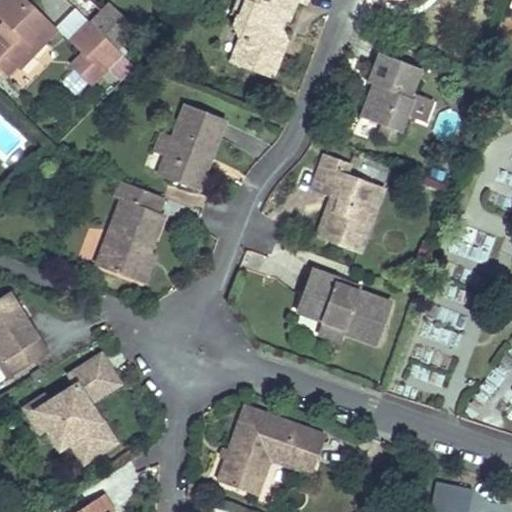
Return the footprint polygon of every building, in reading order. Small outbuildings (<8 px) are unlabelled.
[(27,0),(2,0),(0,2),(0,18),(7,25),(0,32),(0,71),(0,72),(6,77),(18,66),(55,27),(27,0)] [(238,16),(241,17),(247,0),(236,0),(231,14),(237,16),(238,16)] [(243,40),(235,63),(273,78),(288,40),(282,28),(278,26),(281,19),(289,22),(297,1),(306,4),(307,0),(247,0),(241,17),(238,16),(237,16),(233,26),(239,38),(243,40)] [(92,23),(118,48),(136,30),(109,5),(92,23)] [(92,62),(80,74),(91,84),(123,53),(118,48),(92,23),(91,22),(71,41),(85,55),(92,62)] [(59,30),(55,27),(18,66),(21,69),(59,30)] [(243,40),(239,38),(231,62),(235,63),(243,40)] [(402,133),(414,101),(411,100),(423,70),(379,53),(368,83),(373,84),(360,116),(384,126),(400,132),(402,133)] [(92,62),(85,55),(73,67),(80,74),(92,62)] [(167,156),(159,175),(193,188),(208,151),(213,153),(226,119),(187,104),(174,137),(167,156)] [(400,132),(384,126),(380,136),(396,143),(400,132)] [(162,133),(155,151),(167,156),(174,137),(162,133)] [(208,151),(193,188),(199,190),(213,153),(208,151)] [(328,209),(317,237),(360,253),(378,204),(370,202),(376,184),(348,173),(351,163),(325,154),(312,189),(332,196),(340,199),(335,211),(328,209)] [(123,200),(98,265),(140,281),(151,252),(165,214),(159,212),(165,197),(123,181),(117,197),(123,200)] [(385,187),(376,184),(370,202),(378,204),(385,187)] [(332,196),(328,209),(335,211),(340,199),(332,196)] [(157,254),(151,252),(140,281),(146,283),(157,254)] [(313,270),(298,313),(324,322),(344,329),(342,333),(344,333),(377,345),(392,304),(359,291),(338,284),(340,279),(313,270)] [(340,279),(338,284),(359,291),(361,287),(340,279)] [(0,349),(6,360),(13,356),(22,370),(49,353),(10,292),(0,298),(0,349)] [(344,329),(324,322),(319,336),(340,343),(344,333),(342,333),(344,329)] [(0,360),(11,378),(22,370),(13,356),(6,360),(0,349),(0,360)] [(80,456),(95,447),(100,454),(117,443),(100,415),(98,416),(90,403),(85,396),(116,377),(102,355),(68,376),(75,387),(50,402),(36,411),(48,429),(60,449),(71,443),(80,456)] [(116,377),(85,396),(90,403),(121,384),(116,377)] [(42,433),(48,429),(36,411),(50,402),(46,395),(25,408),(42,433)] [(245,407),(219,482),(257,496),(271,460),(285,464),(298,426),(245,407)] [(298,426),(285,464),(311,474),(325,435),(298,426)] [(95,447),(80,456),(85,463),(100,454),(95,447)] [(453,511),(466,511),(470,485),(434,481),(430,509),(453,511)] [(207,490),(189,483),(188,497),(203,502),(207,490)] [(105,494),(77,511),(114,511),(115,511),(105,494)]
